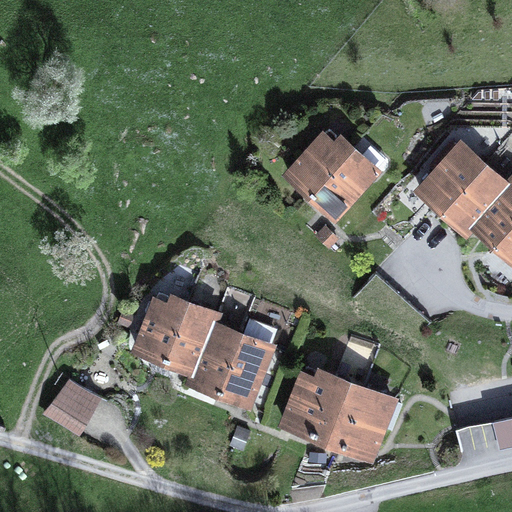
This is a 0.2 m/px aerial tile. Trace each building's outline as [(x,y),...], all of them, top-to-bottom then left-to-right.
[(326,131),(337,141),(337,134),(329,128),(326,131)] [(326,131),(289,173),(312,194),(353,149),(344,141),(337,141),(326,131)] [(438,168),(419,187),(443,209),(480,168),(468,157),(469,154),(469,151),(461,143),(456,148),(451,143),(432,163),(438,168)] [(370,145),(360,156),(353,149),(312,194),(335,215),(385,158),(370,145)] [(495,178),(494,173),(474,155),(469,154),(468,157),(480,168),(493,179),(495,178)] [(443,209),(466,230),(473,223),(506,185),(498,177),(495,178),(493,179),(480,168),(443,209)] [(506,185),(473,223),(496,243),(511,225),(511,182),(510,181),(506,185)] [(511,225),(496,243),(511,257),(511,225)] [(328,228),(319,238),(328,246),(337,237),(328,228)] [(364,308),(387,282),(376,272),(353,298),(364,308)] [(375,318),(398,292),(387,282),(364,308),(375,318)] [(157,296),(171,301),(168,294),(159,291),(157,296)] [(386,328),(410,302),(398,292),(375,318),(386,328)] [(157,296),(137,347),(166,359),(188,302),(178,298),(171,301),(157,296)] [(188,302),(166,359),(194,370),(213,323),(215,318),(200,313),(198,306),(188,302)] [(397,338),(421,312),(410,302),(386,328),(397,338)] [(215,318),(216,318),(217,314),(208,310),(200,313),(215,318)] [(432,322),(421,312),(397,338),(409,348),(432,322)] [(243,335),(241,339),(240,339),(219,390),(248,402),(276,332),(274,327),(253,319),(249,321),(243,335)] [(223,327),(213,323),(194,370),(191,379),(219,390),(240,339),(226,333),(223,327)] [(240,339),(241,339),(243,335),(232,330),(226,333),(240,339)] [(305,370),(318,375),(315,368),(306,365),(305,370)] [(305,370),(284,421),(313,432),(335,376),(324,372),(318,375),(305,370)] [(335,376),(313,432),(342,444),(362,392),(348,386),(345,380),(335,376)] [(45,414),(79,433),(99,396),(71,380),(45,414)] [(375,397),(373,391),(354,384),(348,386),(362,392),(375,397)] [(382,394),(375,397),(362,392),(342,444),(371,455),(392,399),(382,394)] [(499,445),(511,442),(511,415),(493,420),(499,445)] [(511,442),(499,445),(493,420),(456,428),(463,457),(511,446),(511,442)] [(243,448),(249,434),(237,429),(231,443),(243,448)]
